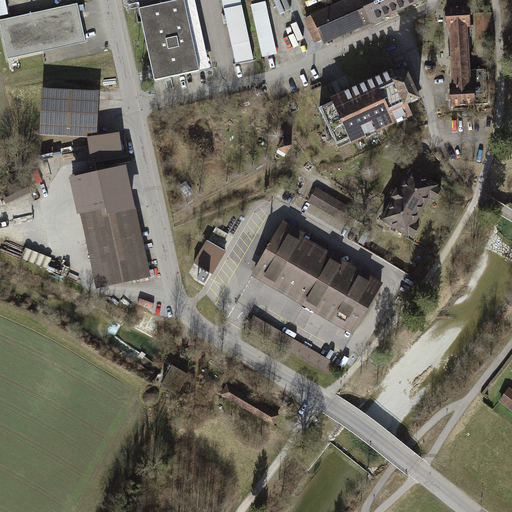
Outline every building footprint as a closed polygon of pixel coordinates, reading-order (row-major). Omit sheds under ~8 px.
[(0,0),(0,15),(10,14),(7,0),(0,0)] [(153,81),(210,70),(196,0),(178,0),(139,8),(153,81)] [(253,60),(239,0),(220,0),(235,64),(253,60)] [(355,0),(347,0),(310,16),(320,39),(326,37),(328,41),(367,25),(355,0)] [(367,0),(355,0),(367,25),(376,20),(369,4),(367,0)] [(367,0),(369,4),(376,20),(414,4),(423,0),(367,0)] [(80,5),(0,21),(0,36),(6,62),(88,44),(80,5)] [(253,7),(262,53),(275,51),(266,5),(253,7)] [(472,48),(470,9),(449,10),(449,29),(452,29),(452,40),(450,40),(450,56),(451,77),(454,77),(454,89),(451,89),(451,107),(488,106),(487,72),(470,72),(469,57),(474,57),(474,48),(472,48)] [(490,13),(479,14),(481,39),(492,39),(490,13)] [(397,69),(370,81),(389,126),(401,121),(402,123),(411,119),(410,117),(416,114),(412,104),(425,99),(421,91),(413,73),(401,79),(397,69)] [(379,130),(389,126),(370,81),(339,94),(334,96),(336,101),(324,106),(337,136),(338,136),(341,142),(352,137),(354,141),(370,135),(371,136),(380,132),(379,130)] [(316,88),(323,103),(333,99),(327,84),(316,88)] [(100,93),(43,91),(41,138),(98,140),(100,93)] [(280,153),(289,158),(294,149),(286,144),(280,153)] [(397,200),(385,220),(409,235),(410,233),(415,236),(421,227),(416,224),(432,198),(438,201),(444,192),(438,189),(439,187),(415,172),(403,192),(400,190),(395,199),(397,200)] [(324,209),(353,226),(362,210),(331,192),(330,193),(318,186),(309,201),(324,209)] [(81,204),(100,290),(151,278),(132,193),(81,204)] [(285,218),(252,277),(353,335),(383,283),(301,237),(305,230),(285,218)] [(0,239),(0,252),(14,256),(17,243),(0,239)] [(226,253),(207,242),(194,265),(213,275),(226,253)] [(335,365),(254,317),(251,322),(248,328),(329,375),(335,365)] [(184,378),(166,366),(154,386),(172,397),(184,378)] [(269,423),(274,416),(230,387),(225,394),(269,423)] [(511,388),(510,387),(502,397),(511,403),(511,388)]
